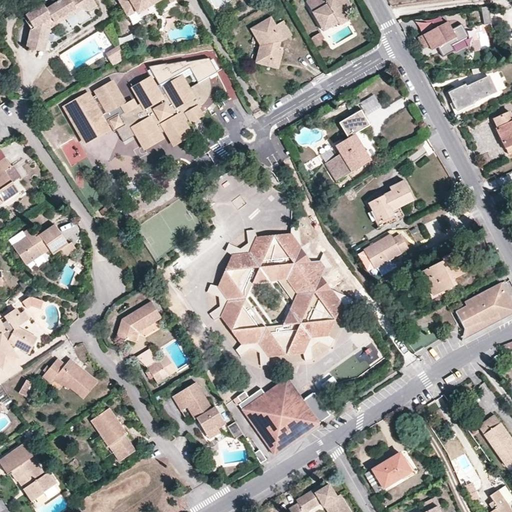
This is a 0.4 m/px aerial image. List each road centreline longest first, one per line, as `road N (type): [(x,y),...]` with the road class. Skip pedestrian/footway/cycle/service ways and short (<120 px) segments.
road 1 (residential): [(219,511),(92,346),(92,317),(104,293),(97,238),(43,152),(12,119)]
road 2 (residential): [(511,258),(374,0)]
road 3 (residential): [(511,334),(333,441)]
road 4 (residential): [(333,441),(219,511)]
